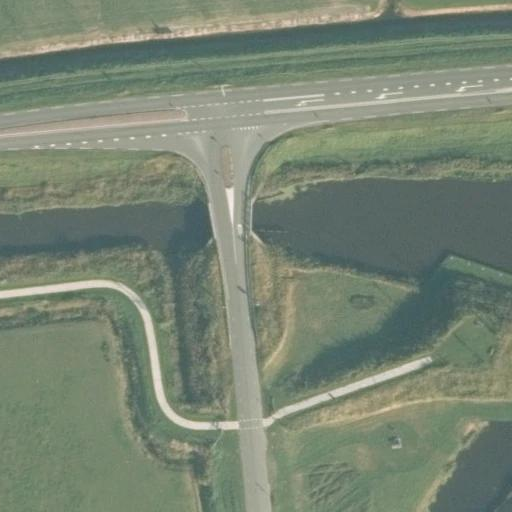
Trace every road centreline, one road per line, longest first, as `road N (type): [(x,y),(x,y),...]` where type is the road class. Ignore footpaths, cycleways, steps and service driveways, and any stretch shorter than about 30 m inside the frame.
road 1 (tertiary): [(258,511),(232,239)]
road 2 (primary): [(511,72),(246,93)]
road 3 (primary): [(248,118),(511,95)]
road 4 (primary): [(0,142),(201,123)]
road 5 (primary): [(199,97),(0,119)]
road 6 (tertiary): [(232,239),(248,118)]
road 7 (tertiary): [(201,123),(232,239)]
